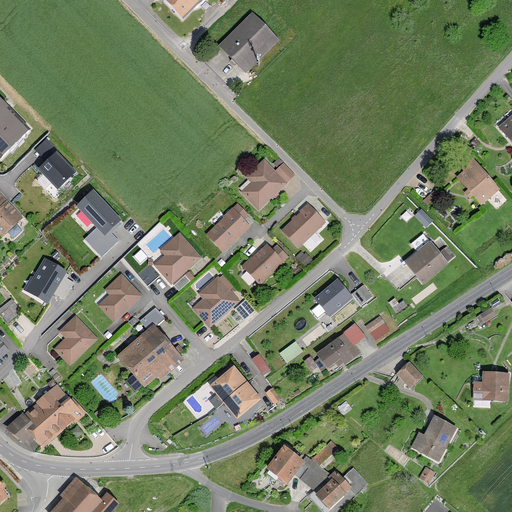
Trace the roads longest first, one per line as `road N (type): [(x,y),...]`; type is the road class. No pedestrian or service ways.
road 1 (tertiary): [(511,270),(277,424),(185,462)]
road 2 (residential): [(128,468),(143,414),(358,231)]
road 3 (residential): [(179,50),(358,231)]
road 4 (residential): [(358,231),(511,58)]
